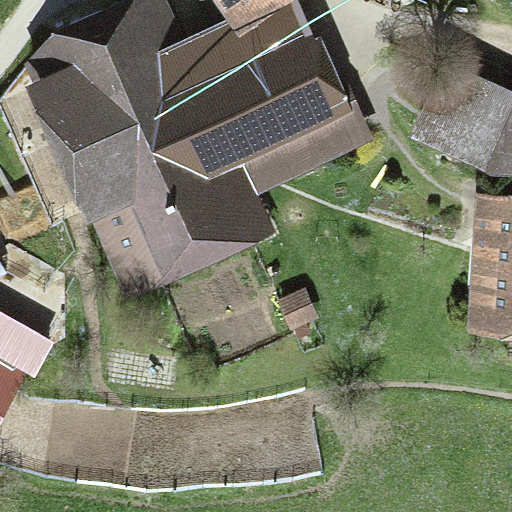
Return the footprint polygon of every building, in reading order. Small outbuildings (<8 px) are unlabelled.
[(295,0),(225,0),(239,19),(172,48),(151,0),(130,0),(47,37),(31,60),(123,268),(240,217),(216,164),(260,145),(270,166),(364,125),(336,61),(295,0)] [(511,94),(446,66),(419,127),(490,158),(511,107),(511,94)] [(511,107),(490,158),(511,159),(511,107)] [(511,162),(505,162),(494,305),(511,306),(511,162)] [(0,315),(0,348),(35,368),(49,343),(0,315)] [(0,387),(12,366),(0,359),(0,387)]
